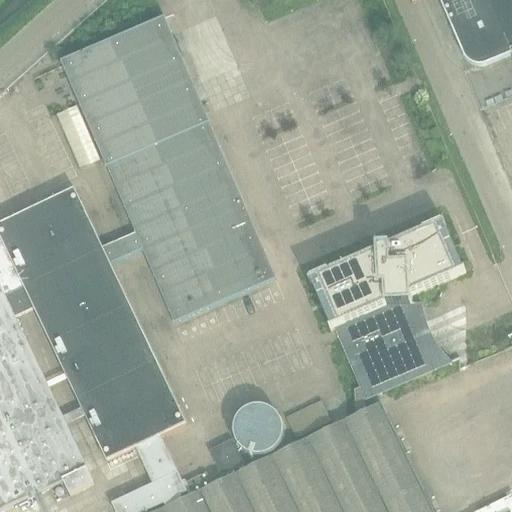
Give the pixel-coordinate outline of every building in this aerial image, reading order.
[(511,0),(439,0),(463,54),(464,57),(466,60),(468,62),(470,64),(473,65),(476,66),(479,67),(482,67),(485,66),(488,65),(511,54),(511,0)] [(110,266),(143,251),(174,323),(275,279),(208,124),(209,124),(164,19),(62,63),(107,168),(107,167),(137,236),(103,250),(110,266)] [(77,106),(57,114),(80,168),(100,159),(77,106)] [(103,250),(74,190),(0,225),(0,511),(2,511),(64,483),(70,497),(94,485),(13,319),(33,309),(106,463),(135,449),(153,485),(112,505),(115,511),(147,511),(164,504),(166,509),(183,501),(181,496),(187,493),(177,473),(160,438),(186,425),(110,266),(103,250)] [(426,321),(422,305),(412,305),(412,297),(466,274),(465,272),(458,276),(438,229),(445,226),(445,225),(389,248),(378,249),(378,244),(376,244),(377,254),(309,283),(310,284),(318,281),(338,327),(330,331),(330,332),(336,330),(349,359),(362,388),(354,391),(356,417),(364,413),(363,401),(374,396),(451,363),(440,351),(432,337),(426,321)] [(237,443),(243,449),(253,453),(262,452),(271,448),(278,441),(281,432),(280,421),(276,412),(268,406),(258,403),(247,405),(240,410),(234,417),(232,426),(233,435),(237,443)] [(511,511),(511,496),(479,511),(431,511),(386,418),(380,405),(364,413),(356,417),(213,486),(206,474),(187,483),(193,496),(183,501),(166,509),(159,511),(511,511)] [(231,441),(209,452),(221,478),(244,467),(231,441)]
